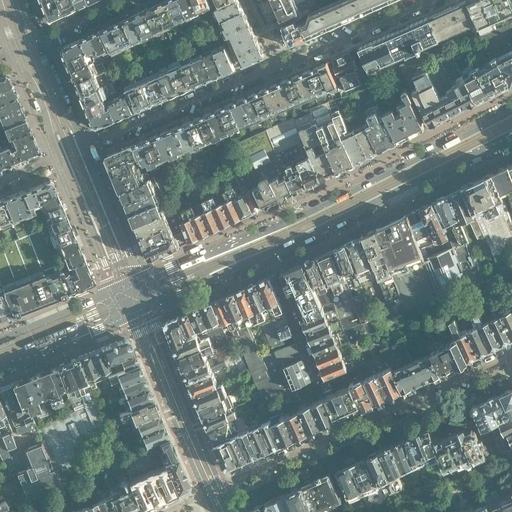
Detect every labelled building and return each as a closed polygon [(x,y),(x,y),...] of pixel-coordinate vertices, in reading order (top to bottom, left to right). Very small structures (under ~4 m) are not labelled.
[(77,8),(73,0),(43,0),(41,1),(49,19),(52,20),(64,14),(77,8)] [(175,20),(166,0),(164,0),(156,4),(165,27),(170,25),(169,23),(175,20)] [(186,18),(179,0),(166,0),(175,20),(181,17),(182,20),(186,18)] [(197,10),(192,0),(179,0),(186,18),(191,15),(190,13),(197,10)] [(209,4),(206,0),(192,0),(197,10),(209,4)] [(243,10),(238,0),(233,0),(218,7),(215,8),(220,20),(221,19),(243,10)] [(301,0),(296,3),(295,0),(271,0),(281,19),(317,3),(316,0),(301,0)] [(307,38),(391,0),(338,0),(320,8),(298,18),(307,38)] [(320,8),(338,0),(316,0),(317,3),(320,8)] [(475,21),(468,4),(466,0),(454,5),(463,26),(475,21)] [(511,3),(510,0),(477,0),(468,4),(475,21),(481,35),(511,21),(511,3)] [(317,3),(281,19),(283,25),(298,18),(320,8),(317,3)] [(165,27),(156,4),(145,9),(153,30),(160,27),(161,29),(165,27)] [(463,26),(454,5),(442,11),(451,31),(463,26)] [(153,30),(145,9),(134,14),(143,38),(148,35),(147,33),(153,30)] [(253,32),(243,10),(221,19),(224,25),(221,26),(225,36),(228,35),(231,42),(253,32)] [(451,31),(442,11),(428,17),(438,37),(451,31)] [(143,38),(134,14),(123,19),(131,40),(137,38),(138,40),(143,38)] [(422,49),(440,41),(438,37),(428,17),(358,48),(369,72),(407,55),(413,69),(428,63),(422,49)] [(307,38),(298,18),(283,25),(292,44),(307,38)] [(131,40),(123,19),(112,24),(120,46),(131,41),(131,40)] [(511,23),(484,35),(492,50),(493,49),(498,59),(510,84),(511,84),(511,83),(511,23)] [(120,46),(112,24),(101,30),(108,48),(109,50),(120,46)] [(108,48),(101,30),(91,34),(98,53),(108,48)] [(264,56),(253,32),(231,42),(236,53),(229,56),(235,68),(242,65),(264,56)] [(98,53),(91,34),(81,39),(63,47),(62,51),(66,60),(84,52),(85,54),(88,52),(92,62),(100,59),(98,53)] [(235,68),(229,56),(225,45),(218,48),(217,45),(212,47),(213,50),(223,73),(235,68)] [(223,73),(213,50),(203,55),(212,77),(223,73)] [(88,62),(85,54),(84,52),(66,60),(71,71),(88,62)] [(362,84),(355,69),(356,68),(356,67),(354,67),(351,60),(352,59),(349,52),(332,60),(335,67),(336,66),(340,74),(338,74),(339,76),(340,75),(347,90),(362,84)] [(443,100),(427,70),(416,75),(413,69),(412,70),(403,74),(411,89),(429,125),(431,124),(432,125),(442,120),(442,119),(443,118),(469,105),(470,105),(471,104),(471,105),(475,103),(475,102),(477,102),(477,101),(466,81),(452,53),(452,52),(446,55),(433,60),(437,70),(442,68),(453,91),(448,93),(450,96),(443,100)] [(212,77),(203,55),(191,60),(201,82),(212,77)] [(104,97),(100,86),(112,81),(102,58),(100,59),(92,62),(90,63),(90,62),(88,62),(71,71),(75,81),(81,95),(85,105),(89,116),(107,108),(103,97),(104,97)] [(510,84),(498,59),(493,62),(496,67),(489,70),(499,90),(510,84)] [(201,82),(191,60),(181,64),(190,87),(201,82)] [(341,96),(327,62),(318,66),(328,87),(333,99),(341,96)] [(190,87),(181,64),(169,69),(179,92),(190,87)] [(328,87),(318,66),(307,70),(317,92),(328,87)] [(499,90),(489,70),(484,73),(481,68),(476,70),(488,96),(500,90),(499,90)] [(179,92),(169,69),(159,73),(168,96),(179,92)] [(317,92),(307,70),(297,75),(306,96),(317,92)] [(488,96),(476,70),(471,72),(474,78),(466,81),(477,101),(478,101),(488,96)] [(168,96),(159,73),(158,72),(146,77),(147,79),(156,101),(168,96)] [(0,103),(16,96),(16,95),(14,89),(13,89),(11,85),(12,85),(8,75),(4,74),(0,76),(0,103)] [(397,142),(424,128),(412,104),(413,103),(412,100),(407,90),(406,89),(404,89),(396,74),(372,86),(370,87),(371,88),(373,93),(392,83),(394,84),(398,94),(399,94),(401,98),(405,96),(407,101),(400,105),(404,112),(396,116),(395,113),(398,112),(398,110),(397,107),(393,109),(393,108),(383,113),(397,142)] [(306,96),(297,75),(285,80),(294,101),(306,96)] [(156,101),(147,79),(136,83),(146,106),(156,101)] [(294,101),(285,80),(275,84),(284,106),(294,101)] [(146,106),(136,83),(125,88),(126,91),(135,110),(146,106)] [(284,106),(275,84),(264,88),(273,110),(284,106)] [(273,110),(264,88),(263,89),(252,93),(261,115),(273,110)] [(135,110),(126,91),(113,97),(114,99),(108,102),(110,107),(115,119),(135,111),(135,110)] [(261,115),(252,93),(241,98),(250,120),(261,115)] [(368,157),(357,132),(351,135),(350,132),(348,133),(341,117),(350,114),(361,110),(353,94),(328,103),(355,164),(368,157)] [(25,118),(16,96),(0,103),(0,119),(3,127),(25,118)] [(250,120),(241,98),(230,103),(239,124),(250,120)] [(239,124),(230,103),(220,107),(228,129),(239,124)] [(355,164),(328,103),(309,109),(310,111),(293,118),(292,115),(266,127),(267,128),(277,153),(303,141),(321,179),(337,172),(355,164)] [(367,127),(379,151),(397,142),(383,113),(378,104),(365,110),(368,115),(363,118),(367,127)] [(115,119),(110,107),(107,108),(89,116),(93,125),(97,127),(115,119)] [(228,129),(220,107),(209,112),(220,139),(226,137),(224,131),(228,129)] [(220,139),(209,112),(198,117),(207,138),(213,136),(215,142),(220,139)] [(207,138),(198,117),(187,121),(199,149),(205,146),(202,140),(207,138)] [(34,139),(30,129),(29,128),(25,118),(3,127),(7,138),(11,137),(13,143),(8,145),(9,150),(34,139)] [(199,149),(187,121),(176,126),(185,147),(191,145),(193,151),(199,149)] [(185,147),(176,126),(165,130),(177,158),(183,156),(180,149),(185,147)] [(379,151),(367,127),(357,132),(368,157),(379,151)] [(286,175),(277,153),(267,128),(234,144),(250,181),(263,207),(294,192),(286,176),(286,175)] [(177,158),(165,130),(155,135),(164,156),(169,154),(172,160),(177,158)] [(164,156),(155,135),(144,139),(155,167),(161,165),(158,158),(164,156)] [(37,152),(38,149),(38,148),(34,139),(9,150),(14,161),(23,157),(23,158),(28,156),(29,155),(36,152),(37,152)] [(155,167),(144,139),(133,144),(138,157),(140,161),(143,163),(147,161),(151,169),(155,167)] [(321,179),(303,141),(277,153),(286,175),(286,176),(294,192),(307,186),(321,179)] [(138,157),(133,144),(108,154),(107,158),(110,166),(133,157),(134,158),(138,157)] [(14,161),(9,150),(8,145),(1,148),(0,146),(0,158),(3,166),(14,161)] [(135,169),(133,163),(134,158),(133,157),(110,166),(115,177),(135,169)] [(511,175),(508,165),(492,172),(500,192),(508,189),(511,198),(511,175)] [(119,188),(143,178),(147,176),(145,171),(138,174),(136,169),(135,169),(115,177),(119,188)] [(492,254),(511,245),(511,221),(502,196),(500,192),(492,172),(491,172),(491,173),(484,176),(483,176),(483,177),(476,180),(475,180),(475,181),(468,184),(468,185),(461,188),(475,217),(476,216),(484,235),(492,254)] [(199,237),(186,208),(186,209),(170,174),(161,178),(174,208),(165,211),(164,211),(164,213),(135,225),(144,247),(174,236),(174,234),(183,230),(188,242),(199,237)] [(126,203),(153,191),(159,189),(158,184),(154,186),(153,185),(151,186),(148,179),(121,191),(126,203)] [(55,190),(52,181),(48,180),(31,186),(36,199),(56,191),(55,190)] [(252,212),(263,207),(250,181),(240,185),(252,212)] [(252,212),(240,185),(234,188),(233,187),(229,188),(242,217),(252,212)] [(38,203),(36,199),(31,186),(31,187),(22,190),(31,213),(34,211),(32,206),(38,203)] [(475,217),(461,188),(461,187),(449,193),(465,230),(474,229),(478,237),(484,235),(476,216),(475,217)] [(242,217),(229,188),(222,192),(223,194),(219,195),(231,222),(242,217)] [(47,246),(43,236),(40,228),(37,229),(33,217),(32,215),(31,213),(22,190),(21,190),(21,191),(12,194),(21,217),(25,227),(16,231),(18,236),(0,243),(0,315),(1,318),(12,313),(66,293),(57,270),(47,247),(47,246)] [(60,202),(56,191),(36,199),(38,203),(41,211),(44,210),(44,209),(61,203),(60,202)] [(130,213),(158,201),(167,198),(164,192),(155,196),(153,191),(126,203),(130,213)] [(470,287),(483,281),(479,270),(475,271),(474,269),(478,267),(467,242),(469,237),(465,230),(449,193),(432,202),(446,229),(445,230),(448,237),(451,245),(425,256),(407,214),(392,221),(391,222),(390,222),(375,229),(375,230),(398,291),(401,299),(404,309),(406,313),(439,300),(438,297),(469,285),(470,287)] [(21,217),(12,194),(2,198),(11,220),(16,231),(25,227),(21,217)] [(231,222),(219,195),(214,198),(213,196),(207,199),(220,227),(231,222)] [(11,220),(2,198),(0,199),(0,221),(5,220),(6,222),(11,220)] [(220,227),(207,199),(202,201),(203,203),(193,208),(192,206),(186,208),(199,237),(220,227)] [(135,225),(164,213),(164,211),(165,211),(164,207),(161,207),(158,201),(130,213),(135,225)] [(446,229),(432,202),(419,208),(429,230),(434,242),(448,237),(445,230),(446,229)] [(65,213),(61,203),(44,209),(44,210),(41,211),(32,215),(33,217),(35,216),(37,221),(41,219),(42,223),(46,222),(65,214),(65,213)] [(429,230),(419,208),(409,213),(422,243),(425,241),(422,233),(429,230)] [(70,224),(65,214),(46,222),(42,223),(41,224),(45,232),(50,230),(52,233),(70,225),(70,224)] [(56,243),(74,235),(70,225),(52,233),(43,236),(47,246),(56,242),(56,243)] [(149,259),(188,242),(183,230),(174,234),(174,236),(144,247),(149,259)] [(398,291),(375,230),(362,235),(377,277),(378,281),(385,278),(391,293),(398,291)] [(79,247),(74,236),(74,235),(56,243),(61,255),(79,247)] [(377,277),(362,235),(361,236),(346,243),(345,243),(356,276),(359,284),(377,277)] [(356,276),(345,243),(344,244),(335,248),(334,248),(334,249),(342,272),(345,279),(350,277),(354,288),(359,286),(359,284),(356,276)] [(84,258),(79,247),(61,255),(62,257),(65,256),(69,265),(84,259),(84,258)] [(371,319),(361,292),(351,295),(349,288),(342,290),(340,283),(346,281),(345,279),(342,272),(334,249),(333,249),(325,253),(323,254),(316,257),(315,257),(327,288),(331,286),(334,293),(329,295),(331,301),(334,308),(338,319),(306,332),(311,344),(332,336),(342,331),(342,330),(371,319)] [(327,288),(315,257),(303,262),(303,263),(320,305),(331,301),(329,295),(327,288)] [(93,279),(89,270),(84,259),(69,265),(66,266),(67,269),(75,289),(91,282),(91,283),(93,279)] [(320,305),(303,263),(303,262),(280,272),(289,294),(290,293),(301,321),(323,312),(320,305)] [(75,289),(67,269),(63,271),(62,268),(57,270),(66,293),(75,289)] [(282,310),(269,278),(268,277),(257,282),(272,319),(278,316),(276,313),(282,310)] [(281,340),(272,319),(257,282),(245,287),(273,352),(296,342),(293,335),(281,340)] [(273,352),(245,287),(223,297),(242,345),(239,346),(265,405),(278,399),(291,394),(289,389),(279,367),(278,364),(273,352)] [(242,345),(223,297),(212,301),(221,324),(226,336),(231,349),(239,346),(242,345)] [(404,309),(401,299),(387,304),(390,314),(404,309)] [(221,324),(212,301),(200,307),(208,325),(209,328),(221,324)] [(511,339),(500,313),(495,301),(488,304),(491,313),(493,313),(494,315),(488,318),(500,345),(511,339)] [(208,325),(200,307),(190,311),(197,329),(208,325)] [(306,332),(338,319),(334,308),(323,312),(301,321),(306,332)] [(511,309),(511,308),(500,313),(511,339),(511,309)] [(293,335),(288,323),(282,310),(276,313),(278,316),(272,319),(281,340),(293,335)] [(197,329),(190,311),(176,317),(184,335),(197,329)] [(500,345),(488,318),(481,321),(477,311),(472,313),(477,324),(489,350),(500,345)] [(221,324),(209,328),(199,333),(197,329),(184,335),(176,317),(167,321),(166,321),(165,324),(165,325),(178,356),(211,342),(226,336),(221,324)] [(478,355),(466,330),(459,333),(455,325),(456,324),(453,318),(448,321),(455,335),(467,360),(478,355)] [(361,336),(359,332),(365,330),(362,323),(344,330),(350,345),(356,342),(354,339),(361,336)] [(489,350),(477,324),(466,329),(466,330),(478,355),(489,350)] [(467,360),(455,335),(450,337),(451,339),(442,343),(453,366),(467,360)] [(337,347),(332,336),(311,344),(315,355),(337,347)] [(440,373),(428,349),(423,337),(420,338),(427,353),(408,361),(418,383),(430,377),(430,378),(440,374),(440,373)] [(143,375),(129,340),(128,339),(127,338),(126,338),(125,338),(89,352),(101,380),(108,377),(110,382),(118,378),(120,383),(143,375)] [(453,366),(442,343),(441,341),(437,343),(437,345),(428,349),(440,373),(453,366)] [(207,359),(204,352),(214,348),(211,342),(178,356),(183,369),(207,359)] [(301,355),(296,342),(273,352),(278,364),(301,355)] [(342,358),(337,347),(315,355),(320,367),(342,358)] [(418,383),(408,361),(402,347),(389,352),(395,367),(391,369),(401,390),(402,391),(412,386),(412,385),(418,383)] [(101,380),(89,352),(86,353),(85,354),(78,357),(91,389),(97,387),(95,383),(101,380)] [(355,367),(350,355),(342,358),(320,367),(325,378),(342,371),(343,373),(344,373),(355,367)] [(109,438),(102,419),(96,403),(91,389),(78,357),(67,361),(85,408),(81,409),(41,425),(41,427),(37,429),(42,441),(59,484),(61,489),(98,472),(97,470),(97,460),(92,446),(110,439),(109,438)] [(311,380),(302,358),(279,367),(289,389),(311,380)] [(212,372),(207,359),(183,369),(188,382),(212,372)] [(85,408),(67,361),(56,366),(63,384),(72,406),(79,404),(81,409),(85,408)] [(401,390),(391,369),(389,370),(388,366),(385,361),(380,363),(383,368),(376,372),(387,397),(401,390)] [(63,384),(56,366),(33,375),(41,393),(47,391),(50,396),(49,397),(51,402),(62,398),(60,392),(58,393),(56,387),(63,384)] [(218,385),(212,372),(188,382),(193,394),(218,385)] [(387,397),(376,372),(362,378),(374,403),(387,397)] [(361,409),(349,384),(344,373),(343,373),(335,377),(342,390),(324,398),(335,420),(361,409)] [(41,393),(33,375),(11,384),(19,402),(25,399),(28,405),(26,405),(29,411),(45,404),(41,393)] [(147,387),(143,375),(120,383),(125,395),(147,387)] [(374,403),(362,378),(349,384),(361,409),(374,403)] [(222,397),(219,391),(224,389),(222,383),(218,385),(193,394),(198,407),(222,397)] [(22,411),(19,402),(11,384),(0,388),(0,389),(6,404),(10,416),(20,413),(22,419),(22,418),(25,424),(34,421),(32,415),(25,417),(23,411),(22,411)] [(153,400),(147,387),(125,395),(130,408),(153,400)] [(511,414),(511,389),(473,406),(483,428),(485,427),(498,421),(511,414)] [(294,401),(291,394),(278,399),(281,407),(294,401)] [(227,409),(222,397),(198,407),(203,419),(224,410),(227,409)] [(335,420),(324,398),(311,404),(321,426),(335,420)] [(158,413),(153,400),(130,408),(118,413),(121,419),(133,414),(135,422),(158,413)] [(321,426),(311,404),(297,410),(298,410),(308,432),(321,426)] [(207,428),(236,415),(235,411),(226,414),(224,410),(203,419),(207,428)] [(308,432),(298,410),(290,414),(289,412),(284,414),(295,438),(308,432)] [(163,425),(158,413),(135,422),(140,434),(163,425)] [(295,438),(284,414),(279,417),(280,418),(272,422),(282,444),(295,438)] [(511,414),(498,421),(504,433),(495,437),(502,450),(511,445),(511,414)] [(225,434),(236,429),(232,420),(208,430),(214,445),(227,439),(225,434)] [(282,444),(272,422),(271,420),(260,424),(271,449),(282,444)] [(18,433),(36,426),(34,421),(25,424),(20,426),(16,428),(18,433)] [(271,449),(260,424),(249,429),(260,454),(271,449)] [(168,437),(163,425),(140,434),(145,446),(157,441),(168,437)] [(260,454),(249,429),(238,434),(249,459),(260,454)] [(435,443),(433,439),(429,429),(415,435),(426,460),(427,462),(438,457),(441,455),(435,443)] [(485,456),(474,432),(471,430),(466,433),(465,430),(465,429),(459,432),(473,462),(485,456)] [(15,446),(12,438),(10,434),(11,433),(10,430),(0,434),(5,446),(6,448),(7,448),(7,449),(15,446)] [(473,462),(459,432),(456,433),(445,438),(457,464),(459,468),(473,462)] [(249,459),(238,434),(227,439),(238,464),(249,459)] [(426,460),(415,435),(403,440),(414,465),(426,460)] [(176,456),(168,437),(157,441),(160,449),(163,448),(164,452),(159,454),(161,460),(158,461),(159,463),(176,456)] [(457,464),(445,438),(440,441),(438,437),(433,439),(435,443),(441,455),(438,457),(444,470),(457,464)] [(238,464),(227,439),(214,445),(224,467),(228,468),(238,464)] [(414,465),(403,440),(391,445),(403,471),(414,465)] [(59,484),(42,441),(23,449),(30,464),(25,467),(26,468),(16,472),(19,480),(24,492),(27,498),(59,484)] [(403,471),(391,445),(379,451),(396,488),(401,485),(396,474),(403,471)] [(10,457),(6,448),(5,446),(0,448),(0,457),(1,461),(3,460),(10,457)] [(396,488),(379,451),(368,456),(380,483),(386,480),(391,490),(396,488)] [(176,456),(159,463),(160,465),(161,467),(164,466),(164,468),(165,468),(176,492),(185,487),(186,487),(187,486),(187,485),(187,484),(187,483),(187,482),(176,456)] [(14,468),(10,457),(3,460),(8,471),(14,468)] [(376,483),(365,457),(351,463),(363,489),(359,490),(361,494),(362,494),(366,492),(365,488),(376,483)] [(363,489),(351,463),(336,470),(350,501),(363,495),(362,494),(361,494),(359,490),(363,489)] [(176,492),(165,468),(164,468),(164,466),(161,467),(160,465),(151,469),(153,473),(164,497),(176,492)] [(468,483),(489,473),(486,465),(464,475),(468,483)] [(19,480),(16,472),(14,468),(8,471),(13,482),(19,480)] [(164,497),(153,473),(144,478),(141,472),(139,473),(141,479),(152,502),(164,497)] [(343,504),(336,489),(329,473),(302,485),(308,499),(314,497),(315,499),(314,503),(315,507),(319,508),(319,509),(331,504),(333,508),(343,504)] [(152,502),(141,479),(132,483),(129,477),(126,479),(140,508),(152,503),(152,502)] [(463,485),(459,477),(446,483),(450,490),(463,485)] [(130,511),(140,508),(126,479),(118,483),(121,491),(108,497),(114,511),(130,511)] [(24,492),(19,480),(13,482),(18,495),(24,492)] [(313,511),(314,511),(308,499),(302,485),(297,488),(296,485),(290,488),(291,490),(286,493),(294,511),(313,511)] [(511,511),(511,490),(499,496),(497,491),(485,496),(486,498),(484,500),(486,504),(489,511),(511,511)] [(294,511),(286,493),(255,506),(255,505),(252,504),(250,505),(249,508),(249,509),(244,511),(294,511)] [(442,498),(439,493),(430,497),(433,502),(442,498)] [(114,511),(108,497),(97,502),(101,511),(114,511)] [(101,511),(97,502),(85,507),(87,511),(101,511)] [(406,511),(410,511),(419,508),(417,503),(405,509),(406,511)]
